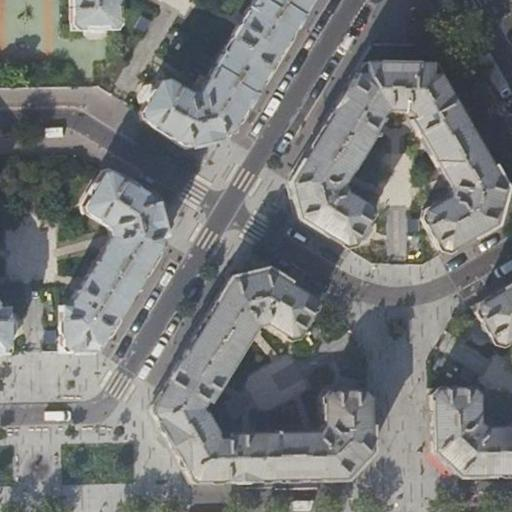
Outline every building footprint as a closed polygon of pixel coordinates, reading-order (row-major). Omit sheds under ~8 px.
[(85,34),(88,37),(98,37),(102,34),(102,31),(112,30),(118,23),(117,0),(68,0),(69,25),(75,31),(85,31),(85,34)] [(140,120),(184,148),(226,138),(310,0),(252,0),(205,77),(206,79),(198,92),(190,93),(165,78),(157,80),(151,89),(149,87),(144,88),(139,97),(140,102),(143,103),(138,112),(140,120)] [(418,219),(440,255),(492,225),(502,188),(498,181),(471,135),(453,104),(452,101),(450,98),(443,86),(420,46),(397,46),(370,46),(359,65),(287,182),(295,218),(348,250),(356,237),(358,238),(363,237),(368,229),(367,224),(365,223),(370,215),(367,206),(344,192),(342,183),(381,119),(379,118),(381,115),(387,110),(402,110),(406,114),(409,119),(407,120),(447,189),(444,198),(421,210),(418,219)] [(57,306),(58,352),(95,351),(98,347),(143,273),(163,240),(153,199),(107,171),(101,172),(79,206),(81,212),(106,228),(108,237),(67,305),(57,306)] [(146,410),(190,483),(202,482),(271,481),(330,479),(343,479),(369,452),(367,390),(351,390),(351,386),(348,383),(338,384),(335,387),(335,390),(325,390),(319,398),(320,424),(313,432),(225,434),(225,437),(217,438),(215,434),(215,432),(204,412),(200,409),(206,401),(208,403),(256,326),(263,325),(286,339),(296,337),(317,302),(264,269),(227,278),(224,284),(156,394),(146,410)] [(429,450),(456,476),(465,476),(511,475),(511,282),(469,307),(473,314),(478,322),(476,323),(474,327),(479,336),(483,337),(486,335),(489,342),(500,345),(511,338),(511,427),(481,428),(476,423),(475,395),(468,389),(428,389),(429,450)] [(0,353),(8,354),(7,338),(10,338),(14,334),(14,323),(10,320),(7,320),(6,307),(0,307),(0,353)]
